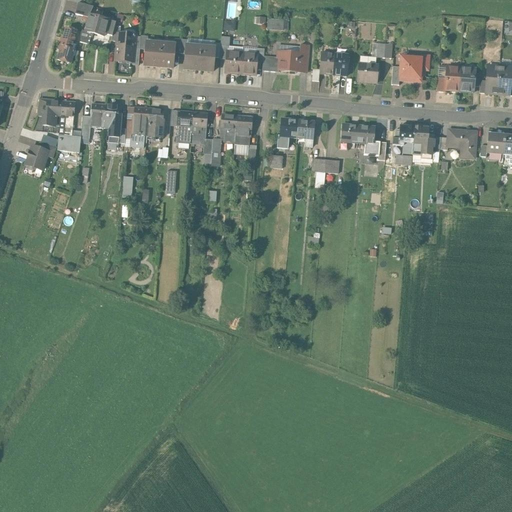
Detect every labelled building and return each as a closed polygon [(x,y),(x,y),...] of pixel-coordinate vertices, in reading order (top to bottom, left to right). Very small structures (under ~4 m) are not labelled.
[(75,19),(89,23),(90,20),(93,8),(79,5),(75,19)] [(95,21),(90,20),(89,23),(87,33),(92,34),(96,35),(96,33),(112,37),(116,24),(95,18),(95,21)] [(235,20),(223,19),(222,30),(234,31),(235,20)] [(283,30),(283,19),(266,19),(266,30),(283,30)] [(88,46),(92,34),(87,33),(81,31),(78,43),(88,46)] [(66,32),(61,47),(70,50),(75,34),(66,32)] [(115,61),(124,62),(126,36),(117,36),(115,61)] [(135,37),(126,36),(124,62),(133,62),(135,37)] [(175,41),(175,46),(174,56),(186,57),(186,47),(187,42),(175,41)] [(175,46),(146,44),(145,51),(144,68),(173,70),(174,56),(175,46)] [(228,46),(216,45),(215,50),(214,60),(227,61),(227,52),(228,46)] [(61,47),(58,61),(70,65),(74,51),(70,50),(61,47)] [(215,50),(186,47),(186,57),(184,71),(213,74),(214,60),(215,50)] [(305,77),(307,51),(277,48),(276,58),(274,74),(305,77)] [(256,55),(256,63),(263,64),(264,57),(264,51),(257,51),(256,55)] [(242,53),(227,52),(227,61),(226,73),(240,74),(242,53)] [(256,55),(242,53),(240,74),(255,75),(256,63),(256,55)] [(334,57),(321,56),(320,71),(319,76),(332,77),(334,57)] [(421,57),(409,56),(409,61),(401,61),(400,72),(399,82),(415,83),(415,80),(419,80),(420,77),(424,77),(424,72),(428,72),(428,61),(421,60),(421,57)] [(264,57),(263,64),(262,73),(274,74),(276,58),(264,57)] [(347,58),(334,57),(332,77),(346,78),(347,58)] [(377,67),(359,66),(357,84),(375,85),(377,67)] [(499,68),(487,67),(485,95),(497,96),(499,68)] [(461,69),(446,68),(445,80),(444,92),(458,93),(461,69)] [(511,69),(499,68),(497,96),(509,97),(511,69)] [(475,71),(461,69),(458,93),(473,94),(475,71)] [(398,85),(400,72),(393,71),(392,84),(398,85)] [(61,103),(40,101),(39,117),(44,117),(43,126),(54,127),(55,117),(60,117),(61,103)] [(75,104),(61,103),(60,117),(66,117),(66,121),(73,121),(75,104)] [(105,107),(91,106),(91,118),(90,128),(103,129),(105,107)] [(119,108),(105,107),(103,129),(103,131),(109,131),(108,146),(118,146),(120,131),(121,117),(118,117),(119,108)] [(149,123),(150,110),(134,109),(132,122),(149,123)] [(150,110),(149,123),(163,124),(164,111),(150,110)] [(178,130),(179,113),(171,112),(170,129),(178,130)] [(193,114),(179,113),(178,130),(177,145),(191,146),(193,114)] [(208,115),(193,114),(191,146),(204,147),(204,141),(206,141),(208,115)] [(238,118),(223,116),(222,123),(220,123),(219,142),(221,143),(235,144),(238,118)] [(90,128),(91,118),(83,117),(81,139),(81,141),(89,141),(90,128)] [(251,119),(238,118),(235,144),(234,146),(249,147),(251,119)] [(298,123),(281,121),(280,138),(278,138),(277,150),(288,151),(289,139),(296,140),(298,123)] [(149,123),(132,122),(131,137),(148,138),(149,123)] [(161,125),(149,123),(148,138),(162,139),(163,124),(161,125)] [(314,124),(298,123),(296,140),(313,141),(314,124)] [(358,128),(342,126),(340,145),(357,146),(358,128)] [(414,128),(400,127),(398,145),(413,146),(414,128)] [(375,129),(358,128),(357,146),(364,147),(363,157),(379,159),(380,145),(374,144),(375,129)] [(430,130),(414,128),(413,146),(412,157),(431,158),(432,150),(433,150),(434,142),(429,141),(430,130)] [(57,154),(79,156),(81,141),(81,139),(71,138),(72,132),(65,132),(65,138),(59,138),(57,154)] [(476,134),(448,132),(447,149),(461,150),(460,159),(474,160),(476,134)] [(504,137),(488,135),(487,147),(486,155),(503,156),(504,137)] [(511,137),(504,137),(503,156),(511,156),(511,137)] [(212,142),(206,141),(204,141),(204,147),(202,167),(211,168),(212,142)] [(219,168),(221,143),(219,142),(212,142),(211,168),(219,168)] [(40,144),(37,150),(48,154),(46,159),(52,161),(56,150),(40,144)] [(37,150),(31,148),(24,167),(26,171),(32,173),(35,171),(41,173),(46,159),(48,154),(37,150)] [(266,168),(281,169),(282,157),(267,156),(266,168)] [(410,165),(410,156),(394,156),(394,165),(410,165)] [(337,163),(313,159),(310,174),(334,179),(337,163)] [(175,172),(166,172),(164,192),(173,192),(175,172)] [(135,180),(124,179),(122,201),(133,202),(135,180)]
